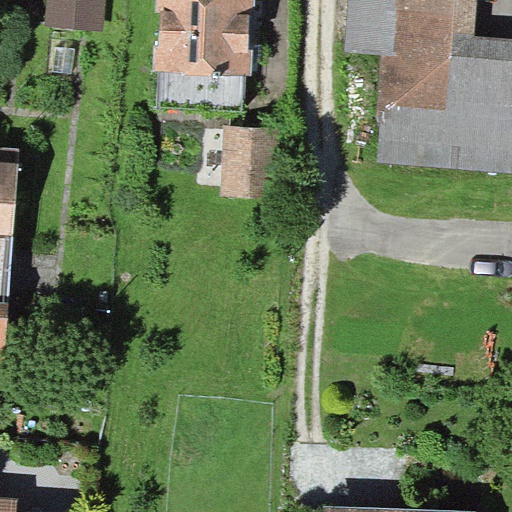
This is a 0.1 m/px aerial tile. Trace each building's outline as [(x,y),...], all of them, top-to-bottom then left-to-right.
[(94,31),(96,0),(48,0),(46,27),(94,31)] [(244,0),(158,0),(153,110),(239,114),(244,0)] [(351,0),(347,50),(387,54),(378,157),(511,167),(511,62),(448,57),(452,0),(351,0)] [(270,132),(226,131),(224,191),(267,193),(270,132)] [(0,292),(12,157),(0,156),(0,292)]
